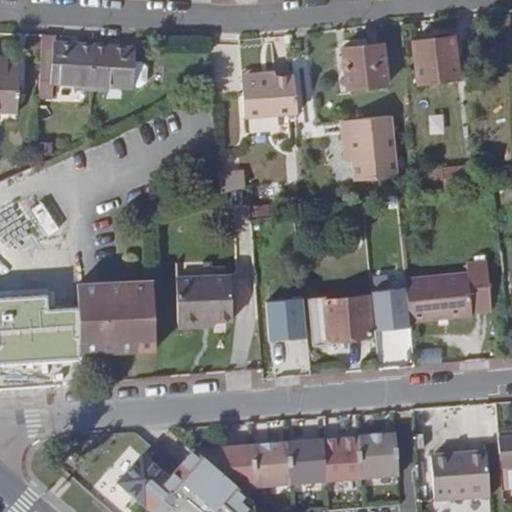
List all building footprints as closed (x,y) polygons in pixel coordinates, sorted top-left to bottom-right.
[(55,87),(57,47),(58,36),(44,35),(40,98),(54,98),(55,87)] [(418,83),(463,78),(462,53),(455,54),(454,38),(414,42),(418,83)] [(383,45),(345,49),(348,91),(387,86),(383,45)] [(96,49),(57,47),(55,87),(79,88),(78,93),(93,94),(96,49)] [(135,51),(96,49),(93,94),(110,95),(110,90),(134,90),(135,51)] [(5,84),(6,68),(6,58),(0,57),(0,112),(19,114),(20,85),(5,84)] [(21,69),(6,68),(5,84),(20,85),(21,69)] [(275,71),(242,75),(245,118),(299,112),(295,76),(275,79),(275,71)] [(394,119),(344,124),(345,143),(357,142),(359,163),(398,160),(394,119)] [(222,172),(223,193),(246,187),(244,167),(222,172)] [(445,169),(446,189),(470,186),(469,167),(445,169)] [(469,275),(406,281),(410,324),(474,318),(469,275)] [(174,282),(180,327),(214,323),(233,321),(228,276),(174,282)] [(155,282),(76,288),(79,309),(80,316),(82,337),(82,343),(82,355),(157,351),(155,282)] [(0,369),(82,355),(82,343),(82,337),(80,316),(79,309),(46,312),(46,298),(0,300),(0,369)] [(329,339),(370,336),(369,314),(364,313),(362,300),(326,304),(326,299),(309,301),(313,348),(330,346),(329,339)] [(214,323),(180,327),(180,334),(215,330),(214,323)] [(438,324),(415,324),(416,352),(439,352),(438,324)] [(255,489),(398,479),(395,435),(194,450),(172,482),(145,458),(120,486),(148,511),(149,510),(151,511),(262,511),(246,498),(255,489)] [(511,436),(497,437),(500,469),(511,468),(511,436)] [(432,458),(435,498),(491,494),(487,447),(447,451),(448,457),(432,458)]
